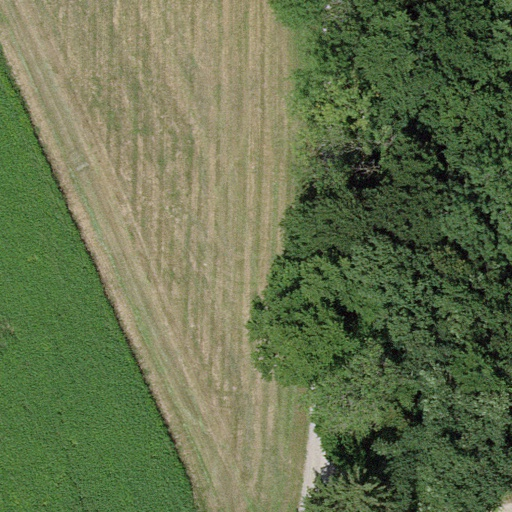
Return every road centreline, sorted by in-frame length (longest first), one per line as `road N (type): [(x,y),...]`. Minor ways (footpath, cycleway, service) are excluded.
road 1 (track): [(319,456),(342,121),(337,0)]
road 2 (track): [(511,411),(319,456)]
